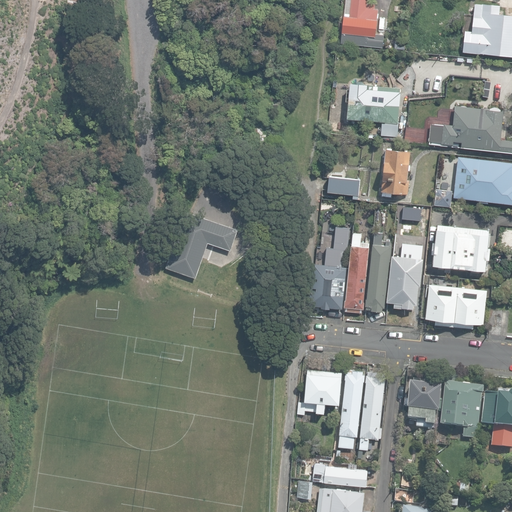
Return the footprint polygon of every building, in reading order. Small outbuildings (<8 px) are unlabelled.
[(368,0),(346,0),(341,43),(384,48),(385,36),(376,35),(378,9),(374,9),(375,4),(368,3),(368,0)] [(500,7),(475,4),(472,31),(465,30),(463,50),(511,55),(511,12),(500,12),(500,7)] [(394,48),(405,49),(406,41),(395,40),(394,48)] [(434,76),(456,79),(458,65),(435,63),(434,76)] [(380,135),(398,137),(401,88),(374,86),(375,85),(366,84),(363,81),(358,81),(354,84),(351,84),(347,119),(381,122),(380,135)] [(506,106),(454,102),(453,120),(430,119),(428,145),(511,151),(511,139),(504,137),(506,106)] [(383,196),(391,197),(392,193),(408,195),(410,181),(407,180),(411,151),(387,148),(382,191),(384,191),(383,196)] [(511,160),(457,155),(454,196),(511,200),(511,160)] [(436,183),(447,185),(448,174),(437,173),(436,183)] [(354,199),(359,199),(361,179),(330,176),(328,192),(354,195),(354,199)] [(324,212),(342,213),(343,203),(324,201),(324,212)] [(402,219),(421,220),(422,208),(403,206),(402,219)] [(165,267),(196,277),(207,243),(230,250),(238,229),(184,211),(165,267)] [(433,265),(486,271),(490,229),(438,224),(433,265)] [(372,310),(383,311),(383,307),(385,308),(392,245),(383,244),(384,233),(375,232),(374,244),(368,298),(367,298),(366,306),(372,306),(372,310)] [(346,310),(363,312),(363,309),(365,309),(365,301),(364,301),(370,247),(361,246),(363,234),(354,233),(347,300),(346,300),(345,307),(347,307),(346,310)] [(393,247),(402,248),(403,235),(394,234),(393,247)] [(322,308),(331,309),(331,307),(342,309),(347,262),(335,261),(335,265),(325,264),(326,252),(317,251),(316,263),(314,263),(309,305),(322,306),(322,308)] [(394,307),(414,309),(415,304),(417,305),(419,285),(421,286),(424,258),(421,258),(422,253),(402,251),(402,256),(393,256),(388,298),(388,301),(395,302),(394,307)] [(434,324),(473,328),(474,323),(484,324),(487,289),(429,284),(426,318),(435,319),(434,324)] [(338,446),(354,448),(355,436),(357,436),(363,381),(365,381),(365,374),(364,374),(364,370),(347,368),(347,372),(346,372),(338,446)] [(462,436),(477,438),(478,430),(478,429),(483,393),(484,393),(484,387),(458,384),(459,372),(449,371),(448,382),(446,382),(441,424),(464,427),(462,436)] [(298,413),(310,414),(311,410),(325,411),(326,402),(340,403),(343,375),(308,372),(306,398),(300,398),(298,413)] [(359,449),(369,450),(370,439),(379,440),(386,377),(367,375),(359,449)] [(424,384),(425,381),(414,380),(413,384),(410,383),(407,409),(409,409),(408,419),(417,419),(417,427),(434,429),(436,411),(439,412),(441,386),(424,384)] [(499,392),(486,392),(483,424),(494,426),(492,446),(511,448),(511,389),(499,388),(499,392)] [(397,472),(411,473),(412,460),(398,459),(397,472)] [(366,486),(367,486),(368,470),(327,466),(328,464),(315,463),(313,480),(366,486)] [(401,486),(414,489),(416,476),(404,474),(401,486)] [(298,497),(309,498),(311,478),(300,477),(298,497)] [(456,493),(469,494),(470,484),(457,483),(456,493)] [(372,511),(363,510),(365,491),(324,487),(321,511),(372,511)] [(394,501),(412,503),(413,490),(395,489),(394,501)] [(446,506),(457,507),(458,495),(447,494),(446,506)]
